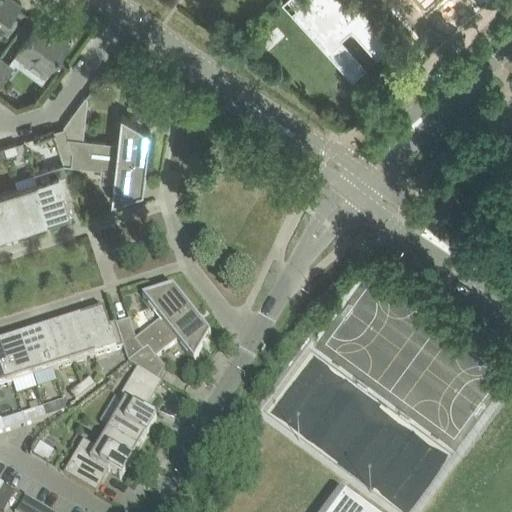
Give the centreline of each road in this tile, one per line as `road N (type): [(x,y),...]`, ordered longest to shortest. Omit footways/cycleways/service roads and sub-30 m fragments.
road 1 (unclassified): [(358,184),(106,0)]
road 2 (residential): [(259,330),(150,511)]
road 3 (tertiary): [(511,39),(358,184)]
road 4 (residential): [(259,330),(226,309),(192,268),(170,198),(173,173)]
road 5 (tertiary): [(511,297),(358,184)]
road 6 (residential): [(358,184),(259,330)]
